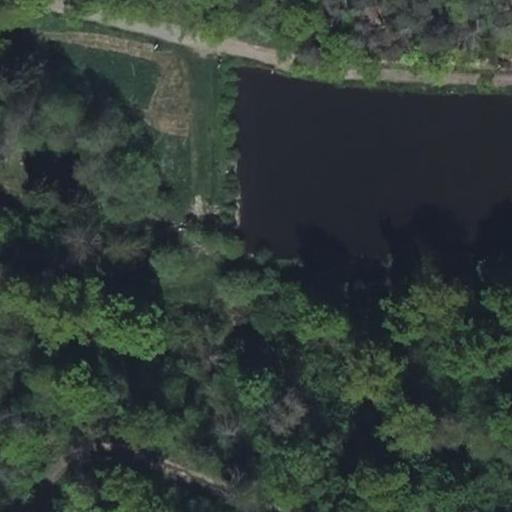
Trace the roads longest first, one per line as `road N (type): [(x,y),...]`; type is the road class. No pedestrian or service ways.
road 1 (track): [(511,75),(398,78),(235,50),(28,0)]
road 2 (track): [(16,511),(81,441),(102,435),(273,511)]
